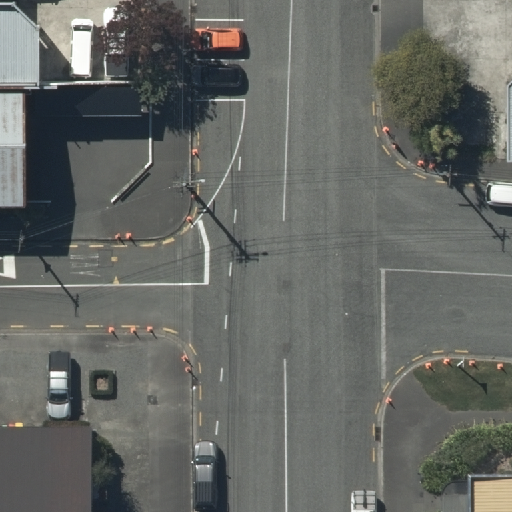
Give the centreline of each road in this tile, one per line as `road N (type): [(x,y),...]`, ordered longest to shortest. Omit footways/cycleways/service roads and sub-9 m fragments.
road 1 (unclassified): [(0,284),(283,276)]
road 2 (tertiary): [(285,0),(283,276)]
road 3 (tertiary): [(283,276),(286,511)]
road 4 (unclassified): [(283,276),(383,269),(511,276)]
